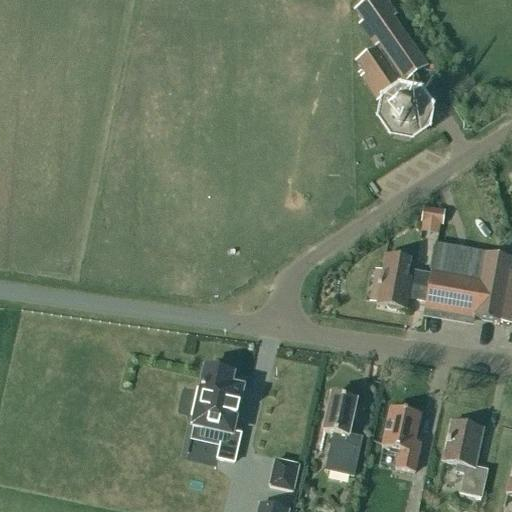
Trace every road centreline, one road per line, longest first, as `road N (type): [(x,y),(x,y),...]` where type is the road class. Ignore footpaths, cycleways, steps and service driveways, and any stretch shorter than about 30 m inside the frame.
road 1 (residential): [(280,332),(287,287),(303,265),(511,130)]
road 2 (unclassified): [(0,292),(280,332)]
road 3 (unclassified): [(511,368),(280,332)]
